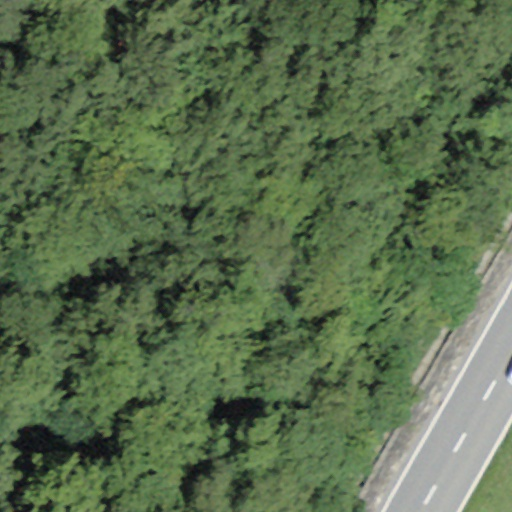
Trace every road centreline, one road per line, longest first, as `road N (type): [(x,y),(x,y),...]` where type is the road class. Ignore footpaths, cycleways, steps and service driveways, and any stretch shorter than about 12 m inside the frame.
road 1 (track): [(0,434),(144,376),(335,254),(511,18)]
road 2 (track): [(511,203),(335,511)]
road 3 (primary): [(511,339),(413,511)]
